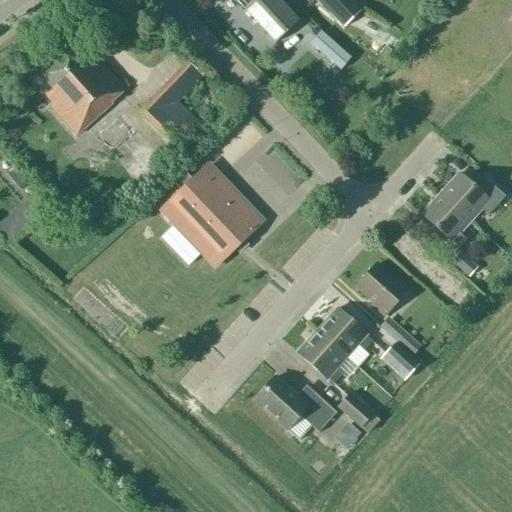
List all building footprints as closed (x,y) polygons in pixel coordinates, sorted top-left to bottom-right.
[(234,0),(275,43),(298,22),(277,0),(234,0)] [(362,10),(354,2),(352,0),(315,0),(343,29),(362,10)] [(310,44),(337,74),(348,64),(321,34),(310,44)] [(74,40),(30,79),(53,104),(49,107),(76,136),(111,105),(110,103),(125,91),(100,63),(97,66),(74,40)] [(178,104),(203,79),(187,64),(138,113),(183,157),(207,133),(178,104)] [(307,90),(293,74),(284,82),(298,98),(307,90)] [(265,221),(209,162),(156,211),(213,271),(265,221)] [(439,195),(469,222),(480,210),(487,216),(504,197),(486,180),(476,191),(458,174),(439,195)] [(469,222),(439,195),(421,215),(458,249),(466,240),(459,233),(469,222)] [(478,268),(459,251),(450,261),(469,278),(478,268)] [(356,287),(373,303),(371,305),(384,317),(408,290),(395,279),(393,281),(376,265),(356,287)] [(316,331),(346,358),(357,346),(363,351),(371,342),(365,337),(366,336),(336,309),(316,331)] [(387,319),(378,329),(394,343),(411,357),(419,347),(387,319)] [(346,358),(316,331),(296,354),(326,380),(327,380),(333,385),(341,376),(335,370),(346,358)] [(419,364),(411,357),(394,343),(379,360),(404,382),(419,364)] [(304,405),(275,378),(253,401),(286,431),(299,416),(318,434),(336,414),(314,394),(304,405)] [(373,415),(349,394),(336,409),(360,430),(373,415)] [(341,434),(328,448),(337,457),(351,443),(341,434)]
